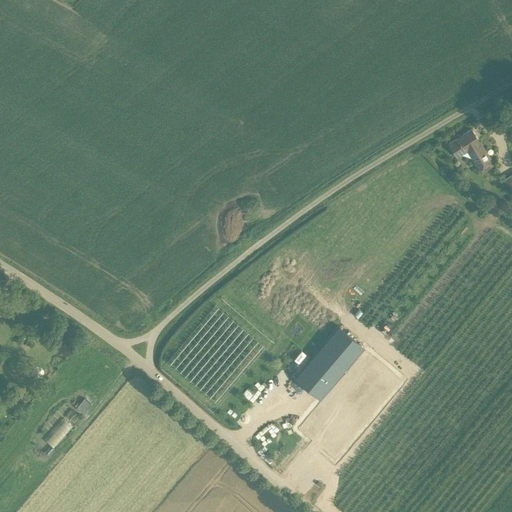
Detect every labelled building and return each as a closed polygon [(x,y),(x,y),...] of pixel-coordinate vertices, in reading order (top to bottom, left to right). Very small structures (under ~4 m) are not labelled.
[(471,129),(449,143),(457,156),(467,149),(481,171),(493,163),(471,129)] [(511,172),(503,179),(511,191),(511,190),(511,172)] [(294,376),(319,397),(363,346),(338,325),(294,376)] [(402,380),(363,347),(294,428),(334,461),(402,380)] [(84,396),(77,407),(85,412),(92,401),(84,396)] [(46,438),(55,446),(74,425),(65,417),(46,438)]
